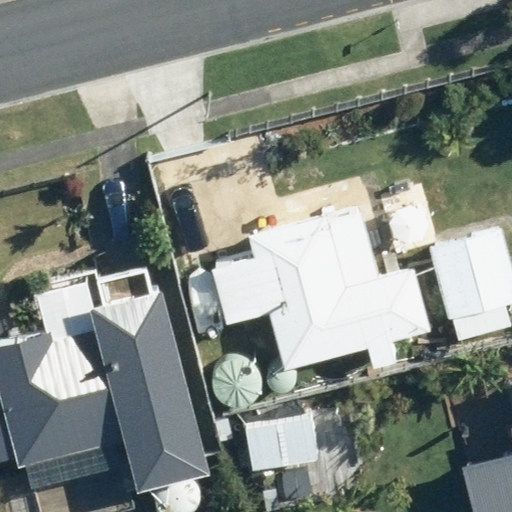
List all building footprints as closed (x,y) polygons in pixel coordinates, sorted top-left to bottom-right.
[(271,298),(288,361),(370,338),(376,361),(403,355),(396,331),(433,321),(416,262),(382,271),(364,206),(332,214),(330,206),(252,229),(257,248),(214,260),(229,309),(271,298)] [(421,219),(411,210),(398,214),(396,227),(406,236),(418,232),(421,219)] [(511,296),(511,249),(505,222),(433,240),(451,311),(511,296)] [(212,460),(164,280),(95,298),(100,322),(53,334),(51,325),(0,337),(0,400),(6,399),(22,459),(130,430),(142,479),(212,460)] [(511,505),(511,398),(509,399),(511,413),(511,424),(467,434),(483,511),(511,505)] [(256,462),(322,450),(316,415),(250,427),(256,462)]
